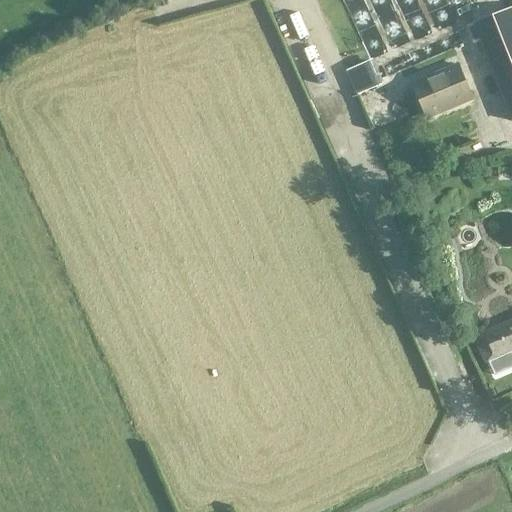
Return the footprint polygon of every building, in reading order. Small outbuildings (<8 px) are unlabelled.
[(159,0),(159,14),(177,15),(177,0),(159,0)] [(187,0),(188,10),(216,6),(215,0),(187,0)] [(511,8),(468,26),(474,43),(481,41),(511,117),(511,8)] [(427,118),(472,99),(458,66),(413,85),(427,118)] [(479,141),(464,147),(468,158),(483,152),(479,141)] [(511,321),(474,339),(484,363),(511,349),(511,321)]
